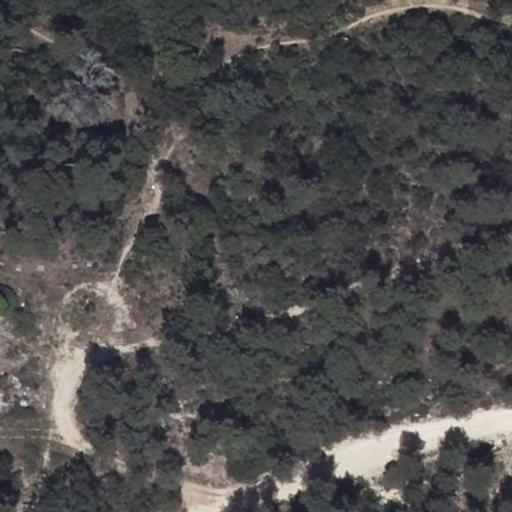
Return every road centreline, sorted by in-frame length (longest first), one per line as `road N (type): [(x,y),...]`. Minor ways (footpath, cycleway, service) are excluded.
road 1 (track): [(247,502),(92,447),(74,435),(60,378),(103,352),(355,302),(511,241)]
road 2 (track): [(511,420),(307,477),(224,511)]
